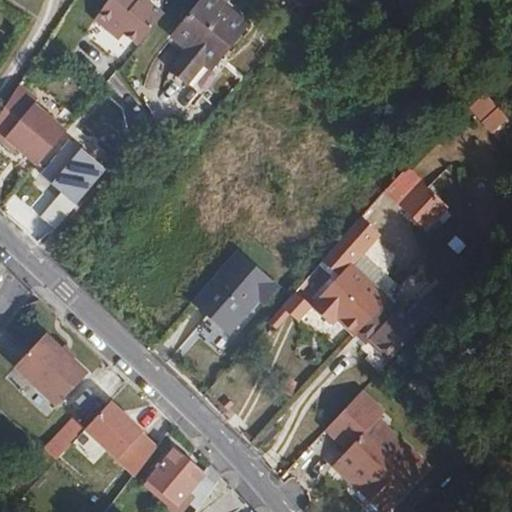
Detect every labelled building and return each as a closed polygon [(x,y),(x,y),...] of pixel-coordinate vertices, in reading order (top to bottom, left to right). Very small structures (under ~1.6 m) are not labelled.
[(100,0),(94,11),(107,20),(111,16),(140,37),(166,4),(161,0),(100,0)] [(189,84),(207,62),(212,57),(219,61),(251,22),(223,0),(190,0),(166,31),(184,45),(166,67),(189,84)] [(212,57),(207,62),(214,67),(215,67),(219,61),(212,57)] [(0,141),(12,152),(18,145),(33,159),(66,124),(22,83),(0,106),(0,141)] [(480,93),(466,109),(489,130),(503,116),(480,93)] [(83,125),(90,116),(81,110),(75,118),(83,125)] [(54,145),(41,161),(43,163),(23,189),(33,198),(54,172),(57,172),(69,157),(54,145)] [(438,200),(440,198),(426,185),(424,188),(438,200)] [(452,208),(440,198),(438,200),(424,188),(404,209),(430,231),(452,208)] [(363,219),(359,225),(376,242),(381,236),(363,219)] [(359,225),(323,262),(339,277),(312,307),(327,322),(332,317),(338,322),(351,334),(384,297),(376,289),(353,266),(364,255),(376,242),(359,225)] [(240,251),(193,303),(234,339),(280,288),(240,251)] [(353,266),(376,289),(387,278),(364,255),(353,266)] [(288,308),(299,317),(312,301),(295,287),(270,318),(277,323),(288,308)] [(384,297),(351,334),(366,345),(370,341),(398,310),(384,297)] [(370,341),(366,345),(368,347),(374,341),(394,361),(433,319),(418,305),(407,318),(398,310),(370,341)] [(332,317),(327,322),(333,328),(338,322),(332,317)] [(48,330),(19,362),(64,403),(93,371),(48,330)] [(363,393),(327,430),(348,450),(336,465),(352,479),(357,475),(392,507),(430,467),(380,421),(386,414),(363,393)] [(164,444),(114,399),(88,428),(138,473),(164,444)] [(53,458),(85,426),(73,414),(41,446),(53,458)] [(193,511),(213,485),(202,477),(203,475),(174,449),(148,479),(176,504),(181,500),(193,511)] [(385,511),(386,511),(392,507),(357,475),(352,479),(385,511)]
